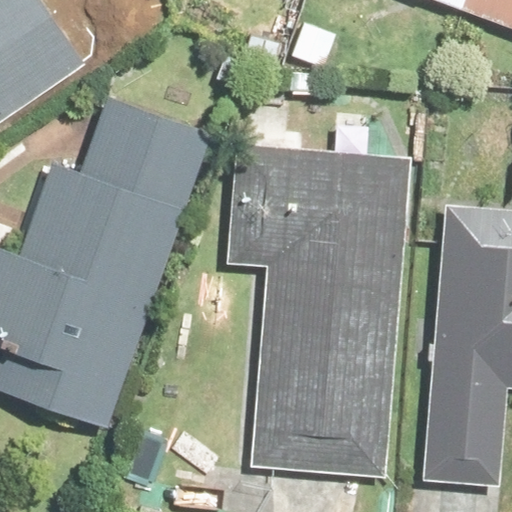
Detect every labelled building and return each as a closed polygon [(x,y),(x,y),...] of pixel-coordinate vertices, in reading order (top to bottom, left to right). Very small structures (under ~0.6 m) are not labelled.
[(511,0),(250,0),(511,94),(511,0)] [(0,113),(19,102),(0,71),(0,113)] [(110,344),(98,340),(169,180),(48,127),(0,236),(0,453),(66,478),(84,429),(80,428),(110,344)] [(346,206),(178,189),(166,312),(199,315),(188,511),(336,511),(347,304),(337,303),(346,206)] [(511,198),(458,192),(451,246),(449,246),(386,241),(365,511),(439,511),(446,422),(511,427),(511,198)]
